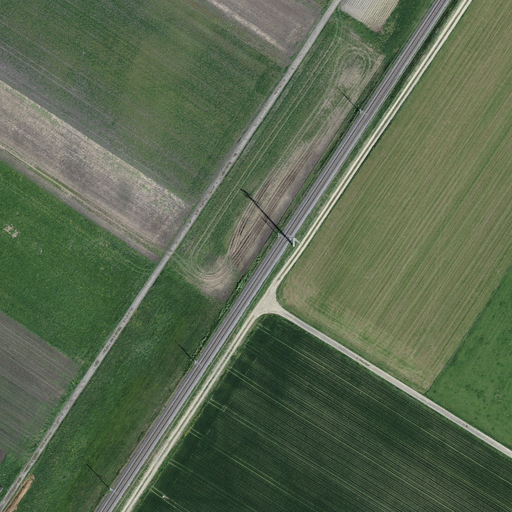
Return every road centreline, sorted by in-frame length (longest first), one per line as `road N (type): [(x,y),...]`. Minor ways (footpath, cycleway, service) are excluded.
road 1 (track): [(465,0),(124,511)]
road 2 (track): [(0,511),(336,0)]
road 3 (track): [(511,455),(263,302)]
